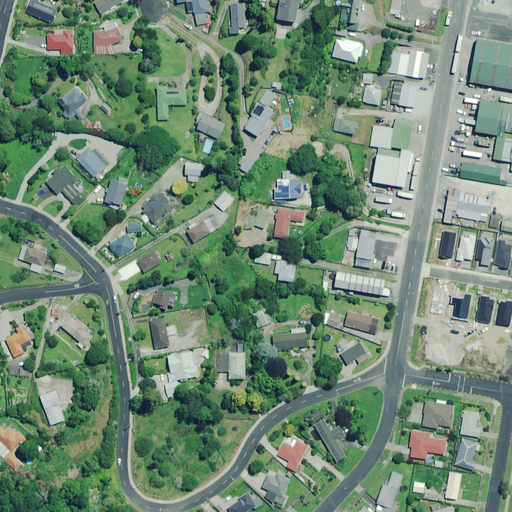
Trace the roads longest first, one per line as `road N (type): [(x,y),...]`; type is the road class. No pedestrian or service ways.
road 1 (residential): [(101,279),(123,385),(124,481),(146,508),(198,500),(288,408),(393,374)]
road 2 (residential): [(393,374),(458,0)]
road 3 (residential): [(321,511),(372,453),(393,374)]
road 4 (residential): [(0,205),(50,228),(101,279)]
road 5 (residential): [(490,511),(511,393)]
